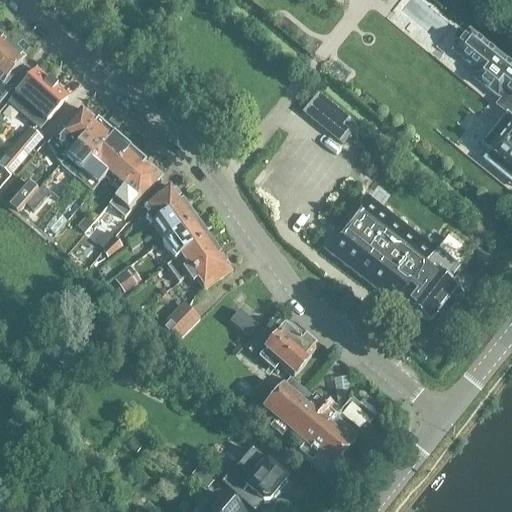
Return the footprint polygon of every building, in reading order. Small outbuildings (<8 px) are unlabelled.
[(511,69),(470,35),(468,34),(455,23),(453,26),(448,32),(439,43),(435,48),(445,56),(449,60),(454,54),(476,72),(471,78),(497,99),(503,104),(498,110),(505,116),(511,122),(511,121),(511,69)] [(24,61),(5,44),(0,49),(0,94),(5,89),(2,86),(24,61)] [(33,75),(19,91),(20,92),(15,99),(13,98),(0,112),(0,115),(10,124),(23,109),(35,120),(39,115),(48,123),(68,99),(47,81),(44,84),(33,75)] [(60,167),(97,124),(81,110),(59,134),(58,133),(47,146),(47,147),(55,158),(54,159),(60,167)] [(511,121),(511,122),(505,116),(492,132),(480,147),(489,154),(483,162),(506,180),(511,185),(511,121)] [(75,180),(113,138),(97,124),(60,167),(59,167),(75,180)] [(0,169),(10,178),(41,142),(29,131),(0,164),(0,169)] [(107,177),(129,151),(113,138),(75,180),(91,195),(107,177)] [(145,165),(129,151),(107,177),(116,184),(113,188),(120,194),(145,165)] [(161,179),(145,165),(120,194),(127,200),(130,196),(139,204),(161,179)] [(27,183),(9,204),(20,214),(38,192),(27,183)] [(145,221),(150,227),(181,205),(177,198),(178,195),(175,191),(171,191),(169,188),(152,200),(143,209),(149,218),(145,221)] [(428,325),(446,303),(456,289),(448,282),(455,273),(432,255),(435,251),(366,197),(324,252),(392,305),(388,311),(406,324),(414,314),(428,325)] [(162,245),(194,222),(192,219),(193,216),(190,212),(186,212),(181,205),(150,227),(162,245)] [(98,220),(107,227),(119,212),(110,206),(98,220)] [(85,218),(76,228),(84,236),(93,225),(85,218)] [(198,229),(194,222),(162,245),(168,253),(172,250),(179,259),(206,239),(204,236),(205,233),(202,229),(198,229)] [(208,242),(206,239),(179,259),(186,269),(181,272),(186,279),(218,257),(213,250),(214,247),(211,242),(208,242)] [(122,249),(114,240),(102,254),(107,260),(122,249)] [(223,263),(218,257),(186,279),(192,286),(196,283),(203,293),(230,274),(228,271),(229,268),(226,263),(223,263)] [(140,283),(130,270),(115,282),(125,295),(140,283)] [(183,306),(157,332),(162,336),(174,348),(199,322),(190,313),(183,306)] [(229,325),(233,328),(248,340),(257,328),(238,313),(229,325)] [(248,340),(241,348),(252,357),(268,338),(257,328),(248,340)] [(316,352),(301,339),(300,340),(286,328),(264,354),(259,360),(273,373),(279,367),(293,379),(306,364),(306,363),(316,352)] [(283,389),(263,412),(276,424),(269,432),(280,441),(287,433),(304,447),(297,456),(310,467),(325,479),(332,471),(333,469),(352,448),(351,447),(374,421),(373,420),(351,402),(338,417),(331,411),(334,407),(326,401),(325,400),(322,404),(314,397),(311,401),(302,393),(289,383),(287,385),(285,388),(283,390),(283,389)] [(80,440),(72,450),(80,457),(88,447),(80,440)] [(249,451),(219,485),(225,490),(244,507),(250,511),(255,511),(263,504),(268,503),(268,502),(273,496),(274,497),(285,483),(255,457),(249,451)] [(215,481),(199,468),(191,477),(207,491),(215,481)] [(137,494),(129,504),(138,511),(147,503),(137,494)] [(198,511),(234,511),(217,497),(217,498),(213,495),(198,511)]
